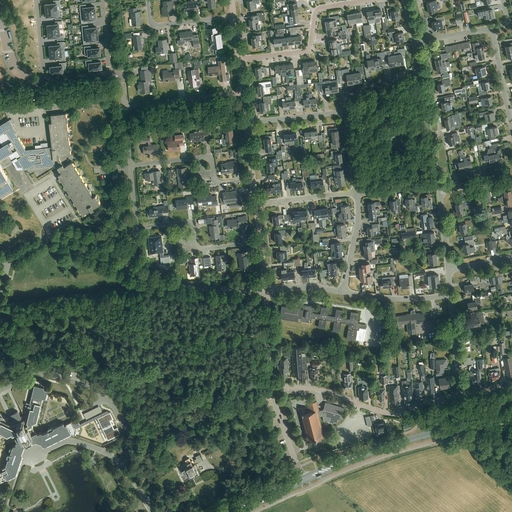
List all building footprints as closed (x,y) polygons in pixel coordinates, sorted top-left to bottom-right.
[(45,4),(45,11),(59,10),(59,9),(58,10),(58,6),(60,6),(60,0),(53,1),(54,3),(45,4)] [(171,0),(171,1),(163,2),(164,8),(162,8),(163,16),(172,15),(171,7),(173,6),(172,1),(176,1),(176,0),(171,0)] [(249,0),(247,1),(248,10),(254,9),(254,8),(257,8),(256,3),(260,3),(259,0),(251,0),(252,0),(249,0)] [(297,2),(293,3),(293,0),(289,0),(288,0),(289,4),(291,4),(291,9),(298,8),(297,2)] [(435,12),(434,8),(435,8),(436,8),(441,7),(440,3),(437,4),(436,0),(427,2),(429,13),(435,12)] [(185,12),(186,12),(186,13),(187,14),(188,14),(189,14),(190,13),(191,12),(190,11),(197,10),(196,2),(184,3),(185,12)] [(84,10),(84,14),(95,13),(95,7),(86,7),(86,4),(80,5),(80,10),(84,10)] [(399,18),(398,10),(392,11),(391,7),(387,7),(388,15),(389,20),(399,18)] [(129,13),(131,13),(132,25),(141,24),(140,11),(137,12),(137,8),(129,9),(129,13)] [(291,9),(288,10),(288,13),(282,14),(278,16),(279,17),(288,16),(292,15),(299,14),(298,8),(291,9)] [(493,9),(488,10),(488,8),(477,10),(478,15),(485,14),(485,18),(494,17),(493,9)] [(380,21),(380,17),(382,16),(381,9),(374,10),(376,20),(376,22),(380,21)] [(59,10),(45,11),(46,18),(55,17),(55,20),(61,19),(61,15),(60,15),(59,10)] [(369,21),(376,20),(374,10),(367,11),(369,21)] [(250,22),(250,25),(250,26),(250,27),(250,28),(256,27),(256,30),(261,29),(260,23),(259,24),(258,21),(265,20),(264,12),(257,13),(257,15),(252,16),(252,19),(249,19),(250,20),(249,20),(249,22),(250,22)] [(361,12),(354,13),(356,23),(363,22),(361,12)] [(95,13),(84,14),(84,18),(81,18),(81,24),(88,23),(88,20),(96,19),(95,13)] [(349,22),(353,21),(353,24),(356,23),(354,13),(347,14),(349,22)] [(326,21),(325,21),(325,25),(326,25),(327,28),(337,26),(336,19),(340,19),(339,15),(329,17),(329,20),(326,21)] [(443,27),(442,21),(444,20),(443,16),(436,18),(437,21),(432,22),(434,29),(443,27)] [(47,25),(47,31),(60,30),(60,26),(62,26),(62,21),(55,21),(56,24),(47,25)] [(83,35),(86,35),(98,34),(97,27),(89,28),(88,25),(82,26),(83,35)] [(338,29),(337,26),(327,28),(327,30),(326,30),(327,34),(328,34),(336,33),(335,29),(338,29)] [(293,27),(295,43),(302,42),(301,35),(297,36),(296,30),(300,30),(300,27),(293,27)] [(221,34),(217,35),(216,28),(207,29),(208,36),(210,36),(212,48),(222,47),(221,34)] [(387,29),(384,29),(384,32),(388,31),(388,34),(389,33),(390,38),(392,37),(393,42),(403,41),(405,40),(405,41),(404,31),(403,31),(403,32),(402,32),(395,33),(394,28),(387,29)] [(282,45),(288,44),(288,37),(284,37),(284,33),(283,33),(283,29),(280,29),(282,45)] [(60,30),(47,31),(48,38),(57,37),(57,40),(63,39),(63,34),(61,34),(60,30)] [(185,42),(185,41),(193,40),(193,41),(194,47),(200,46),(198,34),(196,35),(193,35),(192,31),(185,32),(185,33),(180,33),(181,40),(177,41),(178,45),(183,44),(185,42)] [(252,38),(253,47),(261,46),(260,39),(263,38),(262,32),(259,32),(253,33),(253,38),(252,38)] [(98,34),(86,35),(87,40),(83,41),(84,44),(90,44),(90,41),(98,40),(98,34)] [(142,49),(141,39),(142,39),(142,35),(133,36),(135,50),(142,49)] [(168,52),(166,39),(158,40),(159,47),(156,48),(157,55),(161,54),(161,53),(168,52)] [(329,40),(330,47),(338,46),(337,39),(329,40)] [(49,45),(49,52),(65,51),(64,41),(57,42),(58,45),(49,45)] [(467,53),(468,56),(471,55),(484,52),(483,46),(480,47),(479,42),(473,43),(474,51),(467,53)] [(91,49),(90,46),(84,47),(85,56),(88,56),(100,55),(100,48),(91,49)] [(338,46),(330,47),(331,54),(339,52),(338,46)] [(395,55),(397,65),(398,64),(398,65),(404,64),(402,55),(406,54),(405,48),(398,49),(399,54),(395,55)] [(384,51),(385,58),(388,57),(390,67),(396,66),(396,65),(397,65),(395,55),(392,55),(391,50),(384,51)] [(65,51),(49,52),(50,59),(59,58),(59,61),(65,60),(65,51)] [(374,58),(376,68),(377,68),(377,69),(383,68),(382,59),(385,58),(384,51),(377,52),(378,58),(374,58)] [(169,53),(170,62),(177,61),(176,52),(169,53)] [(441,58),(435,60),(436,66),(450,63),(449,61),(446,62),(445,58),(448,58),(450,57),(449,53),(441,54),(441,55),(441,58)] [(375,68),(376,68),(374,58),(371,59),(370,54),(366,54),(367,60),(369,70),(375,69),(375,68)] [(92,59),(85,60),(86,64),(88,63),(89,70),(102,69),(101,61),(92,62),(92,59)] [(218,61),(219,66),(208,67),(209,75),(219,74),(220,81),(227,80),(224,60),(218,61)] [(59,65),(50,66),(50,74),(64,73),(64,72),(66,72),(66,62),(59,63),(59,65)] [(311,73),(310,62),(303,62),(304,69),(303,69),(303,75),(311,74),(311,73)] [(450,63),(436,66),(438,72),(444,71),(444,74),(448,73),(447,67),(450,66),(450,63)] [(264,74),(267,73),(267,66),(255,68),(256,77),(262,76),(261,70),(264,70),(264,74)] [(357,72),(353,73),(355,83),(356,82),(356,83),(362,82),(361,73),(364,73),(363,66),(356,67),(357,72)] [(477,76),(487,74),(485,66),(476,68),(477,76)] [(342,69),(342,70),(340,70),(341,77),(347,76),(348,85),(354,84),(354,83),(355,83),(353,73),(350,73),(349,68),(342,69)] [(174,72),(169,72),(168,70),(163,70),(164,77),(165,77),(166,81),(175,80),(175,78),(180,78),(179,69),(174,70),(174,72)] [(197,86),(197,85),(200,84),(200,83),(198,69),(188,70),(190,87),(197,86)] [(141,71),(142,81),(139,82),(139,85),(138,85),(138,92),(140,92),(140,93),(149,92),(148,81),(151,81),(150,70),(141,71)] [(439,88),(437,89),(438,92),(439,92),(445,91),(444,86),(451,85),(450,82),(451,82),(450,78),(442,80),(443,83),(438,84),(439,88)] [(323,82),(320,82),(319,82),(320,91),(323,90),(323,93),(326,93),(326,94),(330,93),(330,92),(332,92),(331,80),(324,81),(325,81),(323,82)] [(339,91),(338,83),(337,80),(331,81),(331,80),(332,92),(335,91),(336,92),(339,91)] [(259,82),(259,85),(257,86),(258,91),(257,91),(258,94),(258,95),(264,94),(264,93),(267,93),(266,87),(271,87),(271,81),(259,82)] [(481,86),(478,87),(480,95),(486,93),(486,89),(489,89),(488,81),(483,82),(479,83),(479,84),(479,86),(481,85),(481,86)] [(443,110),(448,109),(452,108),(452,103),(451,102),(454,101),(453,95),(445,97),(445,101),(441,102),(443,110)] [(468,97),(470,103),(478,102),(477,95),(470,97),(468,97)] [(264,111),(266,111),(265,104),(272,103),(271,96),(263,96),(264,102),(259,103),(260,108),(259,108),(259,113),(264,112),(264,113),(264,111)] [(486,97),(481,98),(482,106),(492,104),(491,96),(486,97)] [(1,106),(0,105),(0,106),(0,111),(2,111),(8,110),(8,111),(23,109),(36,107),(36,101),(1,105),(1,106)] [(494,111),(489,112),(489,110),(479,112),(480,117),(485,116),(486,121),(495,119),(494,111)] [(0,194),(4,192),(12,187),(14,186),(12,184),(11,182),(6,174),(3,168),(5,167),(13,162),(14,164),(16,163),(18,162),(23,168),(54,165),(53,161),(54,161),(57,160),(60,165),(57,167),(59,170),(61,173),(58,175),(83,213),(84,214),(89,211),(91,210),(91,209),(92,210),(95,208),(94,207),(101,203),(96,195),(93,197),(91,194),(92,193),(72,161),(69,163),(66,158),(65,155),(70,155),(66,113),(51,115),(51,123),(49,123),(51,147),(41,148),(40,145),(35,145),(35,149),(25,150),(18,139),(16,135),(15,134),(17,133),(17,132),(12,124),(10,120),(9,120),(0,125),(0,141),(3,146),(0,147),(0,194)] [(445,119),(447,129),(455,127),(454,126),(461,125),(459,113),(457,114),(447,116),(448,118),(445,119)] [(227,145),(227,144),(234,143),(233,130),(229,131),(229,125),(223,126),(223,131),(225,131),(225,134),(222,134),(223,137),(222,137),(223,145),(227,145)] [(488,126),(482,127),(482,128),(482,130),(488,130),(488,131),(492,130),(492,131),(490,131),(490,132),(487,132),(488,136),(489,136),(490,140),(496,138),(495,135),(499,134),(497,127),(492,128),(488,129),(488,126)] [(336,128),(326,129),(326,132),(332,131),(333,137),(339,136),(339,130),(337,130),(336,128)] [(203,130),(203,131),(194,132),(194,133),(190,134),(191,142),(204,140),(204,138),(209,137),(208,129),(203,130)] [(450,145),(460,143),(460,140),(459,135),(458,135),(457,133),(453,134),(453,136),(448,137),(449,142),(448,142),(449,144),(450,144),(450,145)] [(168,142),(169,151),(180,150),(180,145),(183,145),(183,140),(184,140),(183,135),(175,136),(176,141),(168,142)] [(264,139),(264,145),(271,144),(271,138),(273,138),(272,135),(265,136),(266,138),(264,139)] [(331,143),(332,149),(337,148),(336,145),(338,145),(338,142),(340,142),(339,136),(333,137),(333,143),(331,143)] [(141,143),(142,142),(148,142),(148,146),(143,147),(144,154),(158,153),(157,144),(151,145),(150,137),(140,138),(141,143)] [(484,155),(485,161),(489,160),(490,162),(492,161),(493,163),(496,162),(496,160),(492,145),(492,142),(491,142),(491,140),(486,141),(487,143),(490,146),(491,148),(488,149),(488,151),(486,154),(484,155)] [(502,159),(501,155),(503,155),(501,148),(497,149),(496,144),(498,144),(498,141),(492,142),(492,145),(496,160),(502,159)] [(274,152),(274,147),(272,147),(271,144),(264,145),(265,151),(267,150),(267,153),(274,152)] [(331,151),(332,158),(336,158),(337,162),(342,161),(341,153),(337,153),(337,150),(331,151)] [(461,159),(461,162),(455,163),(456,168),(459,167),(460,169),(466,168),(463,154),(462,150),(459,151),(460,155),(461,159)] [(278,162),(277,162),(277,160),(283,159),(282,154),(277,155),(277,158),(270,158),(271,162),(266,162),(268,171),(274,170),(273,166),(278,166),(278,162)] [(471,160),(468,160),(467,157),(466,157),(465,154),(463,154),(466,168),(472,166),(471,160)] [(229,162),(229,163),(221,164),(222,173),(234,172),(233,167),(237,167),(236,161),(229,162)] [(335,176),(338,176),(344,175),(344,169),(342,169),(341,165),(333,166),(333,169),(335,168),(335,171),(334,171),(335,176)] [(188,186),(186,168),(177,169),(179,187),(188,186)] [(324,186),(323,179),(327,179),(326,168),(323,169),(323,174),(322,174),(322,177),(319,177),(319,175),(316,175),(316,177),(318,187),(324,186)] [(151,172),(151,173),(145,174),(145,180),(153,179),(153,185),(161,184),(160,171),(151,172)] [(272,179),(273,185),(269,186),(270,192),(276,191),(275,180),(274,175),(268,175),(268,179),(272,179)] [(338,176),(335,177),(335,182),(336,182),(337,184),(345,183),(344,175),(338,176)] [(504,191),(505,196),(501,196),(502,197),(498,198),(498,200),(511,197),(511,194),(511,190),(504,191)] [(224,203),(229,203),(230,207),(241,206),(241,202),(238,202),(237,191),(223,193),(224,203)] [(198,206),(206,205),(206,206),(217,205),(216,196),(212,197),(211,194),(197,196),(198,206)] [(193,196),(186,197),(186,200),(176,201),(177,209),(188,208),(187,203),(193,203),(193,196)] [(431,199),(428,200),(428,196),(421,197),(422,205),(429,204),(429,206),(432,206),(431,199)] [(455,204),(457,212),(458,216),(466,214),(465,211),(464,211),(463,206),(468,205),(468,206),(470,206),(469,197),(464,198),(465,202),(462,203),(460,203),(455,204)] [(511,204),(511,197),(498,200),(499,202),(502,201),(503,202),(506,202),(507,206),(511,204)] [(413,208),(415,208),(416,213),(419,212),(418,205),(416,205),(415,201),(413,202),(412,198),(406,199),(407,207),(413,206),(413,208)] [(391,209),(390,209),(390,213),(391,212),(398,212),(398,210),(400,210),(400,202),(397,203),(396,200),(390,200),(391,209)] [(379,205),(380,205),(380,202),(373,202),(373,205),(368,206),(369,215),(368,215),(369,219),(377,218),(376,215),(380,214),(379,208),(376,209),(375,205),(379,205)] [(149,210),(150,211),(148,211),(149,219),(155,218),(155,216),(162,215),(162,213),(169,212),(168,205),(161,206),(154,207),(154,209),(149,210)] [(338,213),(350,211),(349,205),(341,205),(342,209),(337,210),(336,208),(333,208),(333,213),(337,213),(338,213)] [(328,215),(331,215),(332,215),(332,209),(328,210),(328,208),(321,208),(322,219),(323,227),(327,227),(326,217),(328,216),(328,215)] [(503,216),(504,219),(511,217),(511,210),(508,211),(509,215),(506,215),(503,216)] [(294,219),(301,219),(302,227),(300,211),(293,212),(294,219)] [(339,222),(346,221),(349,220),(348,218),(351,217),(350,211),(338,213),(339,222)] [(433,217),(427,218),(427,214),(421,215),(422,221),(427,220),(427,222),(422,223),(423,229),(427,228),(427,226),(434,225),(435,224),(434,222),(433,222),(433,217)] [(287,221),(287,215),(279,216),(279,215),(272,216),(273,224),(280,224),(279,219),(284,219),(284,221),(287,221)] [(223,226),(221,216),(217,217),(217,220),(215,220),(214,217),(204,219),(205,224),(212,223),(212,226),(210,226),(211,238),(219,237),(218,227),(223,226)] [(239,225),(244,225),(243,217),(238,217),(238,219),(227,220),(228,224),(229,224),(230,228),(239,227),(239,225)] [(466,226),(472,226),(471,220),(465,221),(466,223),(459,224),(461,233),(465,232),(467,232),(466,226)] [(335,228),(335,231),(346,230),(345,224),(346,223),(346,221),(339,222),(339,224),(337,224),(338,228),(335,228)] [(372,227),(367,228),(368,232),(367,232),(367,236),(374,235),(373,231),(379,230),(378,224),(372,224),(372,227)] [(282,236),(286,235),(285,229),(279,230),(279,233),(275,234),(276,242),(282,241),(282,236)] [(421,233),(422,242),(428,241),(428,244),(436,243),(435,243),(436,242),(437,241),(437,240),(437,238),(436,238),(435,237),(434,232),(427,233),(421,233)] [(148,238),(150,254),(160,253),(160,256),(161,263),(170,262),(169,255),(164,256),(162,236),(148,238)] [(364,245),(364,251),(375,250),(375,244),(382,243),(381,238),(372,239),(372,241),(368,241),(369,244),(364,245)] [(471,252),(470,248),(475,247),(473,239),(465,240),(466,244),(463,245),(465,253),(469,253),(469,252),(471,252)] [(278,261),(288,259),(286,248),(289,248),(289,245),(280,246),(281,251),(277,252),(278,261)] [(332,256),(332,257),(330,257),(331,259),(338,259),(338,255),(343,255),(342,249),(335,250),(336,256),(332,256)] [(430,264),(438,263),(437,252),(432,253),(431,250),(425,250),(426,254),(429,253),(430,264)] [(247,261),(248,261),(247,256),(245,256),(244,253),(237,254),(238,257),(239,257),(241,269),(247,269),(247,261)] [(218,270),(226,269),(224,255),(216,256),(218,270)] [(203,258),(204,267),(211,266),(210,257),(203,258)] [(198,263),(199,263),(198,258),(192,259),(193,264),(189,264),(190,275),(199,274),(198,263)] [(338,262),(338,259),(331,259),(327,260),(328,266),(330,266),(331,269),(338,268),(337,262),(338,262)] [(281,269),(282,279),(288,278),(288,272),(287,266),(294,265),(294,262),(284,263),(284,269),(281,269)] [(360,267),(359,267),(360,274),(370,273),(369,270),(367,270),(366,269),(370,268),(370,266),(370,263),(364,264),(362,264),(362,267),(360,267)] [(339,274),(338,268),(331,269),(326,270),(320,271),(320,277),(326,276),(326,272),(329,272),(329,275),(339,274)] [(370,273),(360,274),(361,280),(365,280),(365,283),(371,282),(370,273)] [(440,286),(439,274),(428,275),(429,287),(440,286)] [(412,285),(411,275),(408,275),(408,277),(400,278),(401,288),(410,287),(409,285),(412,285)] [(382,278),(383,287),(392,286),(392,284),(394,284),(394,277),(387,277),(382,278)] [(478,285),(478,283),(477,279),(471,281),(471,284),(465,285),(466,292),(467,292),(467,293),(471,292),(471,291),(474,290),(473,286),(478,285)] [(480,297),(474,298),(474,301),(468,303),(469,308),(468,309),(468,311),(478,309),(477,308),(477,304),(482,303),(481,300),(480,297)] [(356,340),(356,339),(364,340),(366,329),(359,328),(360,326),(367,327),(367,325),(358,323),(358,320),(357,320),(358,313),(351,311),(350,319),(348,319),(347,319),(342,318),(344,310),(336,309),(335,317),(333,316),(333,317),(327,316),(329,308),(322,306),(320,314),(318,314),(313,313),(314,306),(310,305),(310,306),(299,304),(300,303),(287,301),(286,306),(282,305),(280,317),(311,323),(312,318),(319,319),(318,327),(325,328),(327,320),(334,321),(333,331),(340,332),(342,323),(349,324),(346,339),(356,340)] [(397,324),(407,323),(408,333),(417,332),(416,323),(421,323),(421,322),(430,320),(429,312),(420,313),(406,314),(406,315),(396,316),(397,324)] [(485,324),(483,314),(477,315),(477,319),(471,320),(472,326),(485,324)] [(291,347),(292,357),(302,357),(301,347),(291,347)] [(278,365),(278,372),(280,371),(280,377),(288,377),(287,371),(289,370),(288,359),(290,359),(290,352),(285,353),(285,358),(281,358),(281,365),(278,365)] [(302,357),(292,357),(294,376),(299,375),(299,374),(300,373),(300,371),(301,370),(301,368),(302,368),(302,357)] [(450,387),(448,377),(445,377),(444,366),(447,366),(446,359),(436,360),(437,374),(436,374),(437,380),(440,380),(441,388),(442,390),(445,389),(445,387),(450,387)] [(318,368),(315,368),(315,366),(319,365),(319,361),(312,361),(313,368),(310,368),(310,376),(311,376),(312,380),(318,380),(317,375),(318,375),(318,368)] [(489,370),(489,372),(489,373),(488,374),(489,375),(490,376),(491,380),(492,381),(494,380),(495,379),(501,378),(499,368),(489,370)] [(480,378),(481,378),(481,371),(470,372),(471,384),(481,383),(480,378)] [(351,382),(351,374),(344,374),(344,383),(343,383),(344,389),(353,388),(352,382),(351,382)] [(433,377),(426,377),(427,392),(434,392),(434,385),(435,385),(434,377),(433,377)] [(423,389),(422,381),(414,382),(415,390),(416,390),(416,396),(424,395),(424,389),(423,389)] [(412,392),(413,392),(412,384),(402,385),(404,399),(413,399),(412,392)] [(367,387),(365,387),(363,385),(361,387),(358,388),(359,399),(368,398),(367,387)] [(21,422),(20,420),(22,419),(18,411),(11,414),(16,425),(13,426),(1,421),(1,420),(2,418),(0,417),(0,432),(7,436),(11,434),(12,436),(15,434),(18,433),(19,435),(15,437),(17,442),(16,442),(16,443),(17,444),(13,446),(11,453),(10,453),(10,454),(11,455),(9,459),(8,459),(6,466),(0,469),(1,470),(0,470),(0,482),(7,479),(16,475),(23,455),(22,453),(24,446),(26,446),(26,445),(33,441),(33,442),(35,441),(42,443),(43,445),(45,446),(71,433),(75,435),(76,431),(75,429),(98,418),(108,413),(107,411),(80,425),(77,419),(67,424),(65,425),(64,423),(53,428),(54,429),(49,431),(48,430),(47,431),(44,433),(41,432),(38,434),(37,432),(35,433),(32,426),(33,425),(33,424),(37,421),(43,399),(46,400),(47,393),(45,393),(46,390),(44,390),(44,388),(34,386),(31,401),(30,401),(29,403),(27,403),(26,406),(29,407),(26,420),(21,422)] [(399,394),(398,390),(398,386),(389,387),(390,403),(398,403),(397,395),(399,394)] [(339,419),(340,418),(341,418),(344,408),(325,403),(323,410),(319,411),(317,401),(308,404),(309,407),(304,408),(304,407),(299,409),(307,441),(324,437),(319,417),(323,416),(324,421),(330,420),(331,421),(332,421),(333,422),(335,422),(336,421),(337,421),(338,420),(339,420),(339,419)] [(113,419),(110,412),(108,413),(98,418),(108,440),(113,438),(114,440),(120,437),(120,434),(117,428),(114,429),(110,420),(113,419)] [(388,432),(385,422),(375,424),(377,434),(383,432),(383,433),(388,432)] [(190,479),(195,476),(195,475),(199,473),(196,469),(197,469),(195,464),(193,465),(189,458),(185,460),(188,466),(185,468),(185,469),(182,470),(185,474),(187,473),(190,479)]
